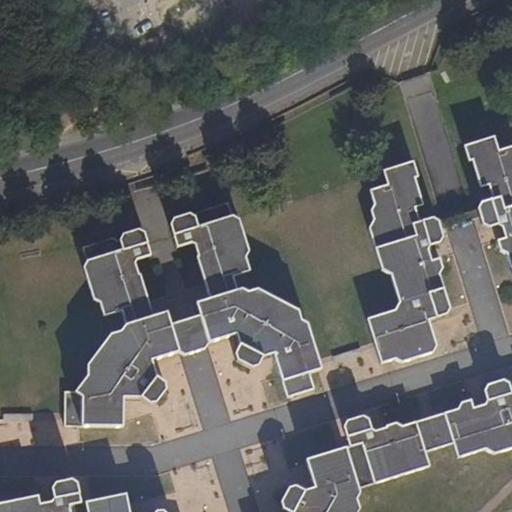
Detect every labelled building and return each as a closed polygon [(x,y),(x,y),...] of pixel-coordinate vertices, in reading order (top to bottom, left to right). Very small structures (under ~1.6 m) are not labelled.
[(511,143),(496,148),(492,135),(462,144),(466,158),(471,157),(479,185),(485,184),(490,198),(478,201),(477,207),(480,221),(489,226),(496,223),(501,237),(496,238),(500,248),(504,252),(511,273),(511,143)] [(416,179),(410,165),(380,175),(385,188),(367,193),(372,208),(367,214),(397,305),(392,314),(365,321),(379,366),(392,362),(398,366),(432,356),(435,350),(427,324),(445,317),(448,311),(436,277),(440,271),(437,261),(432,263),(427,250),(438,246),(440,241),(435,225),(430,221),(420,224),(416,211),(420,209),(412,181),(416,179)] [(247,270),(226,201),(195,210),(193,215),(188,212),(172,217),(168,224),(175,246),(191,242),(209,297),(194,302),(206,342),(233,333),(238,342),(233,352),(236,359),(248,366),(255,365),(260,357),(272,354),(285,395),(311,387),(308,373),(320,368),(306,322),(240,288),(236,274),(247,270)] [(149,254),(142,230),(138,228),(121,232),(119,238),(110,236),(80,245),(102,315),(120,311),(123,322),(73,389),(64,389),(63,424),(121,425),(122,396),(140,396),(147,402),(153,402),(165,388),(163,382),(154,375),(151,359),(179,351),(166,311),(152,314),(135,259),(149,254)] [(511,393),(511,394),(508,382),(501,379),(487,383),(482,389),(485,402),(471,406),(468,399),(459,401),(455,408),(400,424),(394,421),(369,428),(366,417),(361,414),(347,418),(342,425),(347,445),(305,458),(314,486),(302,489),(294,485),(286,487),(280,497),(282,507),(291,511),(290,511),(355,511),(357,509),(355,501),(353,500),(358,490),(357,486),(427,464),(423,451),(452,442),(457,456),(511,438),(511,393)] [(164,511),(161,509),(153,511),(151,511),(128,511),(123,493),(79,500),(75,483),(70,478),(55,481),(48,486),(52,498),(37,502),(35,495),(0,501),(0,511),(164,511)]
